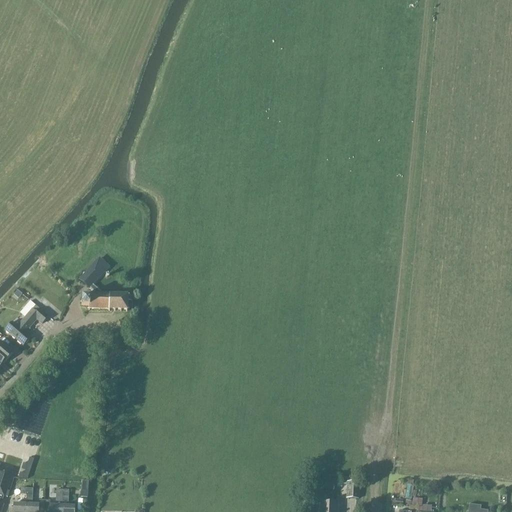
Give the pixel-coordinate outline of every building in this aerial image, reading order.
[(99,259),(79,281),(84,286),(85,284),(96,294),(89,294),(89,297),(82,297),(81,301),(81,304),(81,306),(89,306),(89,309),(98,310),(112,310),(114,310),(120,310),(127,310),(128,302),(132,302),(132,296),(128,296),(128,295),(106,295),(101,295),(101,294),(92,285),(109,268),(99,259)] [(18,312),(24,316),(35,304),(29,299),(18,312)] [(12,322),(5,331),(24,346),(30,339),(26,335),(30,330),(29,329),(37,321),(42,325),(49,317),(36,306),(34,308),(18,327),(16,325),(12,322)] [(0,365),(3,363),(5,364),(13,354),(0,341),(0,365)] [(20,473),(18,479),(28,479),(34,460),(29,458),(27,465),(23,464),(22,469),(26,470),(24,474),(20,473)] [(0,511),(2,511),(5,501),(1,500),(2,497),(4,498),(13,472),(0,467),(0,511)] [(350,482),(349,498),(346,498),(349,498),(358,499),(359,483),(350,482),(347,482),(350,482)] [(437,489),(437,507),(447,506),(447,488),(437,489)] [(43,511),(44,501),(39,500),(38,505),(32,505),(33,489),(27,489),(27,495),(26,505),(25,511),(43,511)] [(61,511),(63,491),(56,490),(55,506),(50,505),(50,501),(46,501),(44,501),(43,511),(61,511)] [(63,491),(61,511),(74,511),(75,507),(68,506),(69,491),(63,491)] [(337,511),(337,504),(320,503),(320,511),(337,511)]
